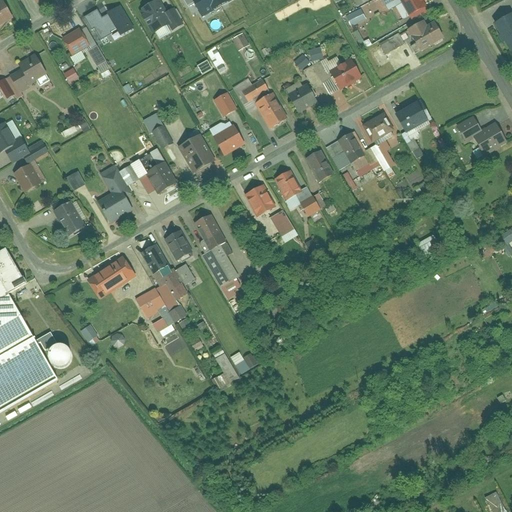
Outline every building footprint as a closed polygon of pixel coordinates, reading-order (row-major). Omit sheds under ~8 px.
[(142,16),(153,35),(170,26),(174,33),(185,26),(175,7),(166,12),(159,0),(157,0),(142,9),(145,14),(142,16)] [(232,0),(192,0),(202,17),(232,0)] [(387,0),(388,1),(390,0),(400,0),(403,5),(397,8),(404,19),(423,8),(418,0),(387,0)] [(0,5),(0,23),(11,17),(3,4),(0,5)] [(345,17),(350,28),(365,20),(360,10),(345,17)] [(84,19),(90,29),(99,43),(118,32),(120,36),(132,29),(130,25),(122,11),(103,22),(98,12),(84,19)] [(511,52),(511,51),(511,17),(511,16),(496,24),(511,52)] [(420,21),(407,28),(419,49),(441,37),(435,27),(426,32),(420,21)] [(84,28),(64,40),(72,54),(92,42),(84,28)] [(237,52),(249,47),(242,34),(231,40),(237,52)] [(384,56),(404,44),(398,34),(378,46),(384,56)] [(218,74),(225,70),(214,48),(206,52),(218,74)] [(319,48),(307,52),(311,63),(323,59),(319,48)] [(11,78),(19,91),(47,75),(36,56),(22,64),(25,70),(11,78)] [(299,72),(309,64),(302,56),(293,64),(299,72)] [(333,60),(305,76),(310,85),(309,86),(290,97),(298,111),(320,99),(316,92),(332,82),(336,89),(356,78),(346,61),(337,67),(333,60)] [(195,67),(201,77),(211,71),(206,61),(195,67)] [(72,70),(63,75),(68,84),(78,79),(72,70)] [(249,104),(257,100),(272,126),(285,119),(263,78),(241,90),(248,103),(249,104)] [(0,100),(2,104),(12,98),(4,83),(0,84),(0,100)] [(228,95),(214,103),(223,118),(237,110),(228,95)] [(416,108),(398,118),(406,132),(402,134),(409,145),(422,138),(417,130),(425,125),(416,108)] [(152,126),(163,144),(172,138),(171,137),(168,131),(178,124),(172,114),(152,126)] [(508,143),(495,122),(482,130),(473,116),(455,127),(466,144),(474,139),(485,157),(508,143)] [(351,135),(338,143),(353,170),(366,163),(369,169),(379,163),(384,173),(391,169),(381,153),(387,150),(382,140),(391,135),(381,118),(363,129),(373,147),(362,153),(351,135)] [(0,152),(15,144),(4,126),(0,128),(0,152)] [(216,137),(226,157),(245,148),(235,128),(216,137)] [(184,144),(197,168),(213,159),(200,135),(184,144)] [(321,151),(309,158),(320,179),(332,172),(321,151)] [(142,174),(148,170),(159,188),(171,181),(158,160),(155,162),(149,152),(134,161),(141,172),(142,174)] [(28,168),(16,175),(26,193),(38,186),(28,168)] [(98,195),(111,218),(134,204),(115,171),(103,178),(110,189),(98,195)] [(77,173),(65,179),(72,193),(84,186),(77,173)] [(287,173),(275,180),(285,198),(297,191),(287,173)] [(261,187),(247,194),(258,214),(272,207),(261,187)] [(73,232),(85,225),(73,202),(60,209),(73,232)] [(282,211),(268,219),(283,244),(297,236),(282,211)] [(208,219),(192,228),(207,255),(202,258),(226,300),(233,296),(229,288),(236,284),(218,253),(225,249),(208,219)] [(511,251),(511,236),(509,231),(498,237),(508,254),(511,251)] [(179,235),(166,242),(177,261),(190,253),(179,235)] [(430,236),(416,245),(422,256),(437,247),(430,236)] [(25,282),(17,267),(7,250),(0,253),(0,415),(58,381),(8,291),(25,282)] [(157,251),(141,260),(154,282),(160,278),(166,288),(139,303),(147,318),(160,311),(168,325),(182,317),(173,302),(185,295),(181,288),(195,280),(187,265),(170,274),(157,251)] [(94,275),(105,294),(135,277),(124,258),(94,275)] [(79,333),(86,343),(96,336),(89,326),(79,333)] [(110,335),(109,347),(122,348),(123,336),(110,335)] [(214,359),(222,374),(212,380),(218,390),(238,379),(224,353),(214,359)] [(252,353),(241,359),(238,353),(230,357),(238,375),(258,365),(252,353)] [(506,511),(496,493),(485,499),(491,511),(506,511)]
